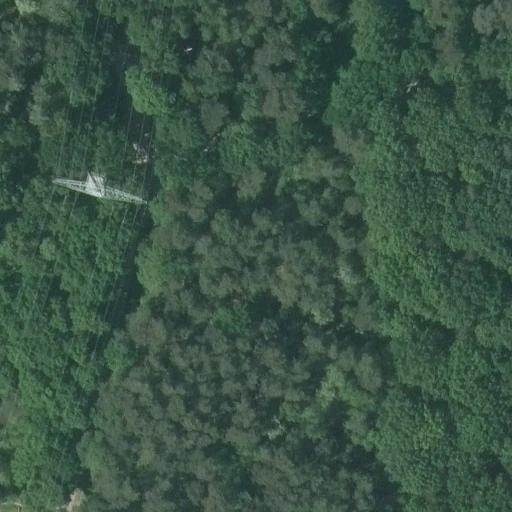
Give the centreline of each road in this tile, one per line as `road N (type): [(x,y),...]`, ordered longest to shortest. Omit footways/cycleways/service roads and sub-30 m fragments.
road 1 (unclassified): [(66,511),(157,146),(511,70)]
road 2 (track): [(69,0),(74,27),(119,102),(157,146)]
